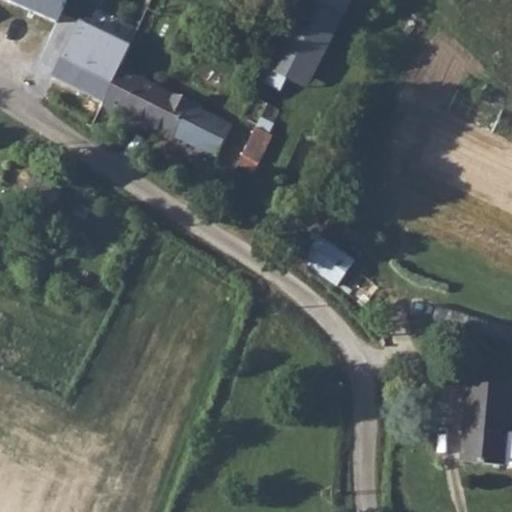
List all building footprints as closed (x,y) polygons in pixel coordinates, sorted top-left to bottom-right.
[(53,0),(11,0),(9,4),(50,24),(58,2),(53,0)] [(301,0),(277,47),(316,60),(337,14),(307,0),(301,0)] [(70,35),(50,80),(103,104),(118,69),(122,60),(70,35)] [(305,83),(316,60),(277,47),(268,65),(305,83)] [(118,69),(103,104),(240,165),(246,154),(259,126),(261,123),(237,111),(230,120),(118,69)] [(496,129),(504,109),(459,91),(451,111),(496,129)] [(259,126),(246,154),(257,158),(270,133),(259,126)] [(293,253),(335,280),(351,255),(309,228),(293,253)] [(468,377),(459,461),(511,467),(511,433),(504,433),(510,382),(468,377)]
